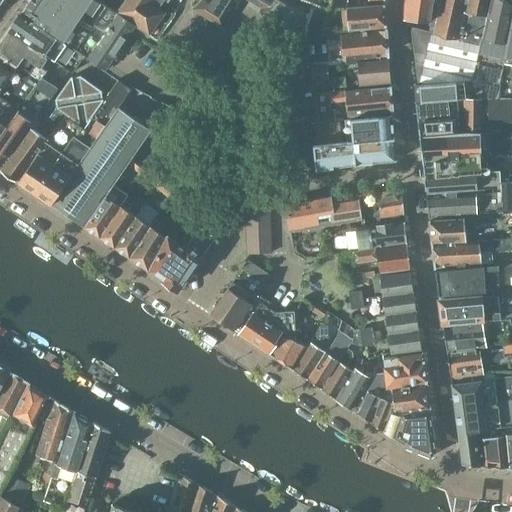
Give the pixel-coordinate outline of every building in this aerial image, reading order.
[(30,0),(20,14),(84,58),(103,72),(135,26),(117,13),(97,0),(30,0)] [(126,0),(117,13),(135,26),(149,34),(164,13),(158,8),(164,0),(126,0)] [(200,0),(192,9),(222,29),(239,1),(255,11),(304,42),(304,38),(306,13),(310,2),(303,0),(200,0)] [(303,0),(310,2),(306,13),(304,38),(326,36),(325,33),(330,9),(332,0),(303,0)] [(440,9),(432,8),(432,0),(407,0),(407,3),(406,4),(406,20),(429,22),(437,22),(440,9)] [(472,82),(479,48),(490,0),(442,0),(440,9),(437,22),(429,22),(428,26),(430,26),(432,27),(430,34),(411,29),(413,45),(417,75),(416,86),(472,82)] [(432,0),(432,8),(440,9),(442,0),(432,0)] [(506,47),(511,17),(511,4),(505,0),(490,0),(479,48),(472,82),(468,101),(496,101),(506,47)] [(386,29),(385,7),(330,9),(325,33),(386,29)] [(73,72),(84,58),(20,14),(9,29),(73,72)] [(511,17),(506,47),(496,101),(511,101),(511,17)] [(47,71),(55,60),(9,29),(0,42),(0,61),(2,57),(16,67),(25,55),(47,71)] [(304,42),(305,63),(388,56),(386,29),(341,33),(341,34),(326,36),(304,38),(304,42)] [(0,136),(15,116),(47,71),(25,55),(16,67),(2,57),(0,61),(0,136)] [(357,63),(359,85),(390,83),(388,60),(357,63)] [(328,79),(327,66),(312,66),(313,80),(328,79)] [(89,122),(103,101),(102,91),(81,76),(71,78),(56,99),(54,102),(50,99),(30,126),(0,169),(18,181),(65,115),(78,124),(89,122)] [(332,79),(333,88),(346,86),(345,78),(332,79)] [(34,192),(37,194),(51,204),(118,108),(131,90),(118,81),(103,101),(89,122),(76,141),(72,139),(34,192)] [(472,82),(416,86),(414,86),(416,104),(462,101),(468,101),(472,82)] [(316,123),(333,122),(332,104),(346,103),(347,116),(347,120),(391,117),(390,111),(392,111),(390,87),(359,90),(339,92),(331,93),(331,92),(314,94),(316,123)] [(462,101),(416,104),(417,117),(459,117),(462,117),(462,101)] [(463,117),(463,128),(490,129),(490,133),(511,133),(511,101),(496,101),(468,101),(462,101),(462,117),(463,117)] [(128,163),(134,155),(151,130),(118,108),(51,204),(84,227),(113,185),(128,163)] [(0,169),(30,126),(15,116),(0,136),(0,169)] [(311,123),(311,125),(313,125),(317,169),(391,162),(396,161),(393,140),(394,140),(394,138),(393,139),(391,118),(391,117),(347,120),(333,122),(311,123)] [(459,133),(459,117),(417,117),(418,121),(420,136),(459,133)] [(511,133),(490,133),(490,134),(467,133),(459,133),(420,136),(424,178),(491,172),(490,155),(500,155),(511,154),(511,133)] [(65,149),(50,137),(18,181),(34,192),(65,149)] [(134,155),(128,163),(137,170),(142,163),(134,155)] [(491,172),(424,178),(426,196),(501,192),(501,182),(500,171),(491,172)] [(148,180),(156,187),(161,179),(153,172),(148,180)] [(170,186),(161,179),(156,187),(164,194),(170,186)] [(121,206),(120,205),(127,195),(113,185),(84,227),(99,237),(121,206)] [(504,214),(511,213),(511,186),(503,187),(503,194),(504,214)] [(185,191),(184,197),(181,208),(181,211),(188,213),(194,190),(185,191)] [(284,202),(289,231),(333,224),(362,219),(372,219),(403,214),(400,191),(357,197),(330,201),(330,194),(284,202)] [(172,200),(181,208),(184,197),(178,192),(172,200)] [(464,216),(502,213),(501,192),(426,196),(429,217),(464,216)] [(159,215),(144,204),(136,216),(114,248),(129,258),(150,226),(151,226),(159,215)] [(246,206),(246,218),(270,217),(270,205),(246,206)] [(99,237),(114,248),(136,216),(121,206),(99,237)] [(463,216),(429,217),(432,242),(467,240),(464,216),(463,216)] [(178,217),(148,270),(163,280),(162,280),(178,291),(206,251),(215,238),(199,227),(197,230),(178,217)] [(271,229),(270,217),(246,218),(247,230),(271,229)] [(407,244),(404,223),(356,229),(359,250),(399,246),(407,244)] [(148,270),(166,237),(151,226),(150,226),(129,258),(148,270)] [(271,241),(271,229),(247,230),(247,242),(271,241)] [(467,240),(432,242),(435,268),(481,264),(480,252),(511,249),(511,243),(511,238),(467,240)] [(271,241),(247,242),(247,254),(271,253),(271,241)] [(399,246),(352,251),(353,263),(378,260),(380,273),(410,269),(407,245),(399,246)] [(248,260),(243,267),(266,283),(271,276),(248,260)] [(498,294),(497,296),(501,319),(501,320),(506,320),(511,319),(511,264),(503,265),(498,266),(500,291),(498,294)] [(500,291),(498,266),(435,271),(439,300),(498,294),(500,291)] [(380,277),(382,297),(413,292),(410,273),(380,277)] [(211,314),(234,330),(255,299),(232,283),(211,314)] [(362,291),(349,293),(350,301),(363,300),(362,291)] [(382,297),(385,315),(416,311),(413,292),(382,297)] [(497,296),(498,294),(439,300),(442,326),(501,319),(497,296)] [(255,299),(234,330),(270,354),(283,337),(296,338),(294,312),(276,313),(255,299)] [(363,300),(350,301),(351,310),(364,308),(363,300)] [(385,315),(388,334),(418,330),(416,311),(385,315)] [(501,320),(501,319),(442,326),(446,350),(485,347),(484,336),(508,334),(506,320),(501,320)] [(312,339),(324,339),(330,338),(328,327),(323,324),(312,339)] [(301,335),(303,330),(295,326),(296,338),(283,337),(270,354),(292,369),(311,342),(301,335)] [(360,330),(361,338),(374,336),(373,328),(360,330)] [(322,390),(339,362),(353,340),(339,330),(336,338),(326,353),(308,380),(322,390)] [(418,330),(388,334),(390,354),(421,350),(418,330)] [(374,336),(361,338),(362,347),(375,345),(374,336)] [(324,342),(324,339),(312,339),(311,342),(292,369),(308,380),(326,353),(319,348),(324,342)] [(485,347),(446,350),(450,379),(482,374),(480,358),(484,357),(485,361),(504,358),(503,346),(485,347)] [(426,382),(421,353),(382,360),(386,387),(390,386),(426,382)] [(384,375),(373,377),(373,381),(370,381),(360,375),(359,361),(355,362),(353,362),(354,371),(336,400),(358,415),(369,390),(382,388),(386,387),(384,375)] [(354,371),(339,362),(322,390),(336,400),(354,371)] [(0,398),(12,374),(0,365),(0,398)] [(28,384),(12,374),(0,398),(0,430),(4,432),(28,384)] [(458,432),(481,430),(506,430),(511,430),(511,429),(511,377),(509,377),(495,379),(451,385),(458,432)] [(430,410),(426,382),(390,386),(393,404),(384,432),(394,439),(402,414),(430,410)] [(0,492),(9,475),(38,418),(49,396),(48,396),(28,384),(4,432),(0,438),(0,492)] [(393,404),(390,386),(382,388),(370,423),(384,432),(393,404)] [(370,423),(382,388),(369,390),(358,415),(370,423)] [(49,396),(38,418),(47,422),(55,400),(49,396)] [(74,412),(55,400),(47,422),(37,455),(51,460),(46,475),(54,478),(59,463),(74,412)] [(436,453),(430,410),(402,414),(394,439),(415,453),(432,457),(436,453)] [(77,469),(92,423),(74,412),(59,463),(77,469)] [(109,432),(92,423),(77,469),(68,499),(77,502),(84,479),(81,479),(83,472),(94,475),(109,432)] [(481,466),(481,430),(458,432),(462,461),(467,465),(481,466)] [(493,467),(507,469),(506,430),(481,430),(481,466),(493,467)] [(0,511),(29,511),(20,507),(24,500),(30,487),(27,486),(19,482),(9,475),(0,492),(0,511)] [(188,511),(197,484),(181,475),(177,490),(169,511),(188,511)] [(214,494),(197,484),(188,511),(208,511),(210,507),(214,494)] [(232,511),(235,506),(219,497),(215,508),(210,507),(208,511),(232,511)]
